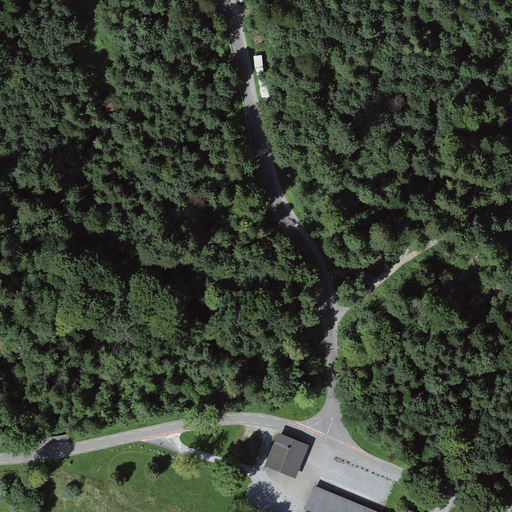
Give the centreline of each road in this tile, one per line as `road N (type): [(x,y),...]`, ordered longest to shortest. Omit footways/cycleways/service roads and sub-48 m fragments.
road 1 (unclassified): [(324,440),(333,374),(323,285),(272,194),(224,0)]
road 2 (unclassified): [(0,459),(215,421),(284,424),(324,440)]
road 3 (residential): [(511,511),(324,440)]
road 4 (track): [(300,492),(170,444),(163,430)]
